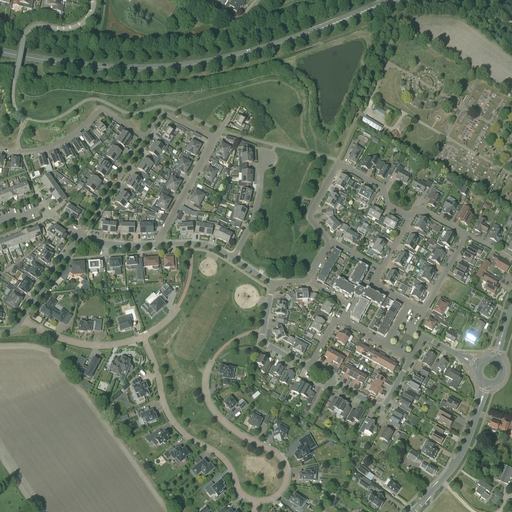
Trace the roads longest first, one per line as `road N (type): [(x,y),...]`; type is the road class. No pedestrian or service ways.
road 1 (primary): [(0,51),(92,67),(166,68),(256,51),(397,0)]
road 2 (residential): [(142,337),(173,424),(221,457),(253,501)]
road 3 (residential): [(253,501),(285,487),(284,463),(214,413),(205,393),(210,363)]
road 4 (residential): [(330,241),(308,215),(337,162),(382,186),(386,204),(409,216)]
road 5 (residential): [(144,137),(98,110),(46,147),(0,149)]
road 6 (tertiary): [(413,511),(456,463),(486,386)]
road 7 (residential): [(142,337),(91,346),(22,320)]
road 8 (residential): [(159,244),(214,137)]
